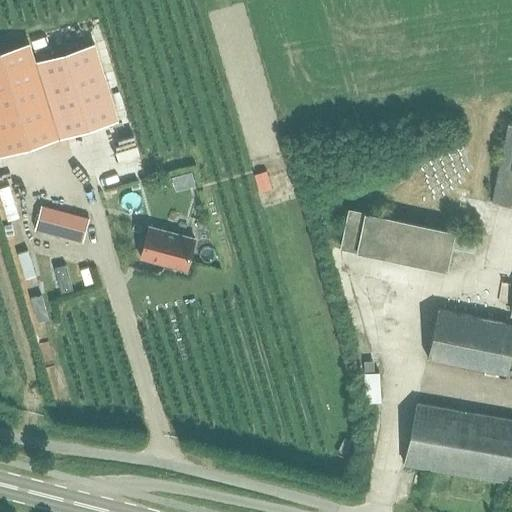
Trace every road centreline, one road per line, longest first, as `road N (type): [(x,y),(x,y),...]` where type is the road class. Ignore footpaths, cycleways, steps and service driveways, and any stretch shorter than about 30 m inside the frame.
road 1 (unclassified): [(0,432),(155,459),(336,511)]
road 2 (unclassified): [(281,511),(156,486),(67,504)]
